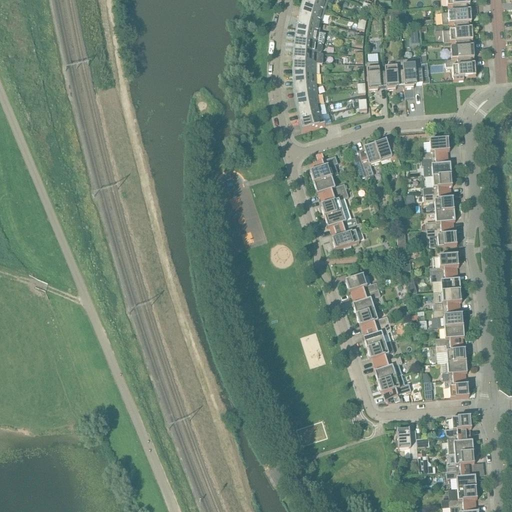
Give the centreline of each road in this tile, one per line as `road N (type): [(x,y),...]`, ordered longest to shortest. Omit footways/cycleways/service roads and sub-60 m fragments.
road 1 (unclassified): [(174,511),(0,87)]
road 2 (residential): [(483,408),(380,416),(368,408),(317,267),(290,157)]
road 3 (residential): [(290,157),(385,127),(470,121)]
road 4 (residential): [(290,157),(274,80),(286,0)]
